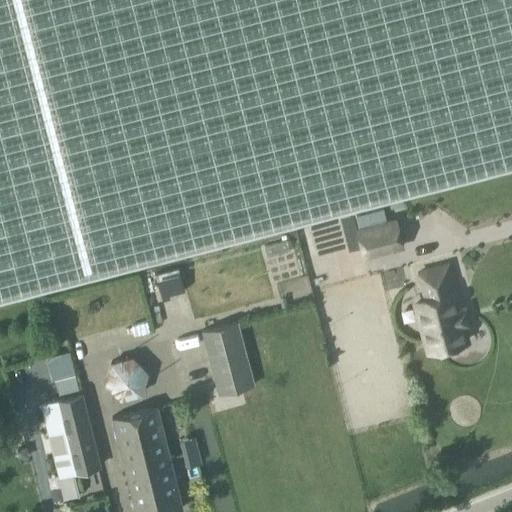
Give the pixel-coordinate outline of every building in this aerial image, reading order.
[(511,0),(0,0),(0,297),(511,164),(511,0)] [(382,208),(355,215),(359,230),(386,223),(382,208)] [(386,223),(359,230),(358,230),(365,255),(364,251),(400,242),(401,245),(395,221),(386,223)] [(429,351),(464,342),(460,326),(468,324),(464,309),(456,311),(452,294),(456,293),(448,264),(419,272),(427,300),(417,302),(429,351)] [(185,290),(179,267),(155,273),(160,296),(185,290)] [(220,394),(254,385),(238,321),(203,330),(220,394)] [(142,394),(148,372),(132,355),(110,361),(104,383),(120,399),(142,394)] [(75,472),(100,465),(82,393),(57,400),(42,404),(59,475),(75,471),(75,472)] [(182,506),(158,408),(158,406),(112,417),(113,419),(136,511),(165,511),(181,508),(183,508),(183,506),(182,506)]
